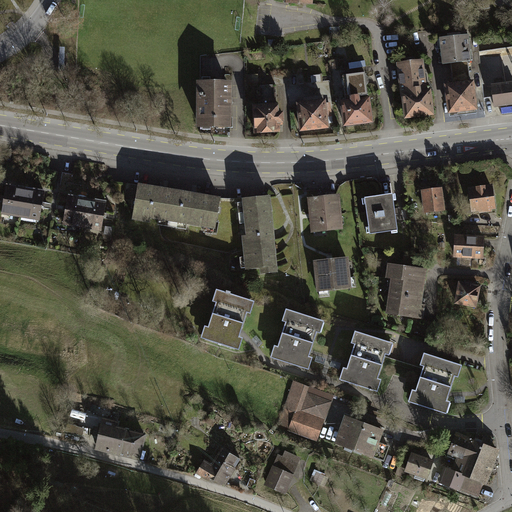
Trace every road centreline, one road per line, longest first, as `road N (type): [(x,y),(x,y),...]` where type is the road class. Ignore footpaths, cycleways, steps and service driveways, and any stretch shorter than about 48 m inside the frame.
road 1 (primary): [(511,138),(288,163),(204,158),(0,124)]
road 2 (residential): [(511,222),(493,327),(511,490)]
road 3 (residential): [(51,443),(280,511)]
